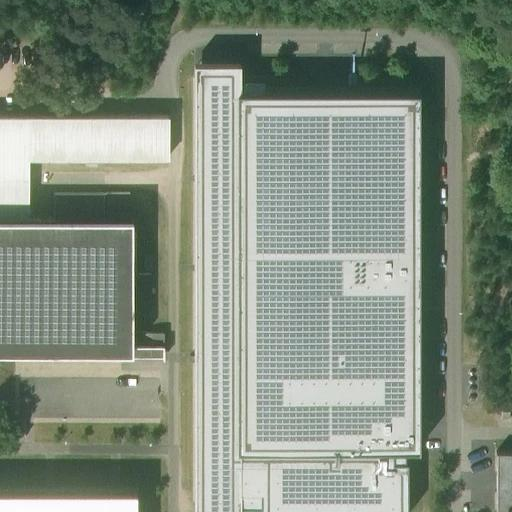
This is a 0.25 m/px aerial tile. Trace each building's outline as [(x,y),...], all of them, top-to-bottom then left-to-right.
[(239,511),(240,503),(259,503),(259,511),(262,511),(262,510),(403,510),(403,511),(406,511),(407,458),(404,458),(404,455),(404,448),(418,448),(418,444),(418,89),(264,89),(264,78),(240,78),(240,61),(194,61),(194,78),(194,363),(194,443),(194,465),(194,503),(193,511),(239,511)] [(0,356),(163,357),(164,345),(164,344),(164,331),(132,331),(132,230),(132,192),(104,192),(54,192),(54,219),(29,219),(29,156),(168,156),(168,116),(167,115),(148,115),(88,115),(16,115),(0,115),(0,356)] [(149,272),(137,272),(137,298),(150,298),(149,272)] [(511,511),(511,450),(497,451),(496,506),(508,506),(507,511),(511,511)] [(0,511),(134,511),(135,488),(0,488),(0,511)]
